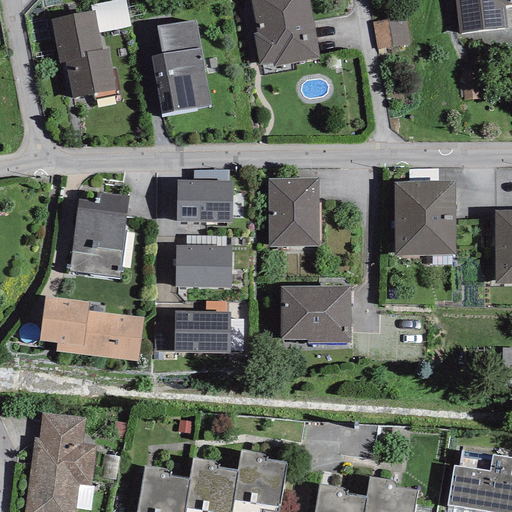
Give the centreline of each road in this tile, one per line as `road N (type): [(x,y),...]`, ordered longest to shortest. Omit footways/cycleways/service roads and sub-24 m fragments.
road 1 (unknown): [(0,387),(511,421)]
road 2 (residential): [(511,154),(47,164)]
road 3 (residential): [(47,164),(7,0)]
